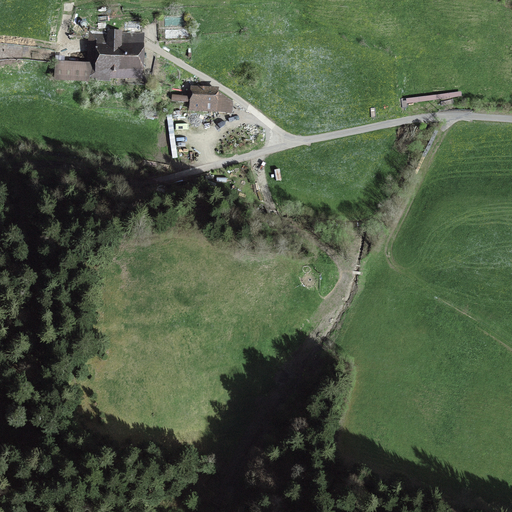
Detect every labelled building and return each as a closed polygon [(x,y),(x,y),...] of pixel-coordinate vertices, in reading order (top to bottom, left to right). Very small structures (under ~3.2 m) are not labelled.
[(90,31),(86,16),(66,22),(71,38),(90,32),(90,31)] [(141,34),(142,22),(124,21),(124,32),(124,33),(139,34),(141,34)] [(109,81),(110,71),(138,72),(139,34),(124,33),(124,32),(90,31),(90,32),(89,65),(64,64),(64,59),(57,59),(56,79),(109,81)] [(190,110),(215,112),(217,91),(204,90),(204,92),(192,91),(190,110)] [(172,109),(189,110),(189,95),(173,94),(172,109)] [(311,271),(300,274),(306,290),(316,286),(311,271)]
